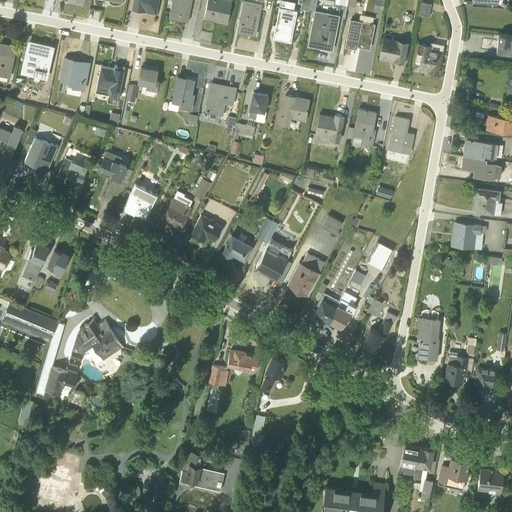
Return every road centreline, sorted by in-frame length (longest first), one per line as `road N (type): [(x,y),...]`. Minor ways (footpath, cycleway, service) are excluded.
road 1 (residential): [(0,13),(443,101)]
road 2 (residential): [(0,188),(139,249),(392,394)]
road 3 (residential): [(443,101),(392,394)]
road 4 (unknown): [(93,285),(115,277),(164,307),(134,329),(102,308),(93,290)]
road 5 (residential): [(392,394),(474,433),(511,438)]
